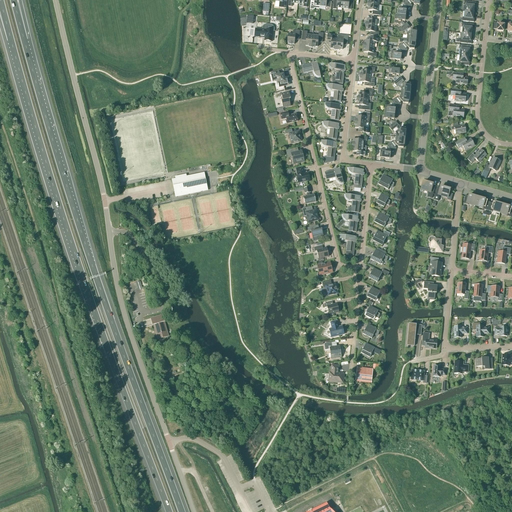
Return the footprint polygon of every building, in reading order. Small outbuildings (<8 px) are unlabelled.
[(275,0),(275,2),(279,2),(278,8),(286,9),(286,5),(286,0),(275,0)] [(310,0),(310,10),(314,10),(314,9),(320,9),(320,0),(310,0)] [(320,0),(320,9),(325,10),(325,7),(326,7),(326,8),(329,8),(330,1),(326,1),(326,0),(320,0)] [(342,9),(343,0),(337,0),(337,2),(334,1),(333,9),(336,10),(336,8),(342,9)] [(343,0),(342,9),(348,9),(348,10),(351,10),(352,3),(349,3),(349,0),(343,0)] [(465,12),(473,13),(474,6),(475,7),(476,3),(464,2),(464,5),(465,5),(465,12)] [(378,12),(378,6),(367,5),(368,8),(368,11),(374,11),(374,15),(381,16),(381,12),(378,12)] [(395,15),(406,16),(407,12),(406,12),(406,11),(404,11),(404,10),(401,6),(399,7),(399,10),(396,10),(395,15)] [(472,19),(473,13),(465,12),(464,18),(462,18),(462,21),(474,23),(474,19),(472,19)] [(406,21),(406,16),(395,15),(394,24),(398,24),(399,26),(402,23),(403,21),(404,22),(405,21),(406,21)] [(365,26),(376,27),(377,21),(380,21),(380,18),(373,17),(373,20),(367,20),(366,23),(365,25),(365,26)] [(505,31),(506,22),(502,21),(501,21),(500,25),(497,25),(498,23),(494,23),(493,29),(497,30),(496,31),(503,32),(503,30),(505,31)] [(462,24),(461,27),(463,27),(462,34),(471,34),(471,28),(473,29),(473,25),(462,24)] [(256,29),(255,37),(262,38),(262,37),(264,37),(264,41),(265,41),(265,42),(270,43),(270,42),(271,42),(272,39),(273,31),(274,31),(274,30),(274,29),(274,28),(273,27),(273,26),(272,26),(271,25),(270,25),(268,25),(268,30),(262,30),(256,29)] [(375,33),(376,27),(365,26),(365,29),(366,29),(365,32),(372,32),(371,36),(378,36),(379,33),(375,33)] [(409,31),(406,34),(407,36),(406,39),(416,40),(417,35),(416,35),(416,30),(411,29),(411,31),(409,31)] [(298,39),(299,31),(296,30),(295,32),(293,31),(293,34),(288,34),(288,37),(286,37),(286,39),(286,41),(287,41),(287,44),(288,44),(290,45),(291,45),(293,45),(294,45),(295,38),(298,39)] [(311,48),(313,35),(307,34),(307,32),(303,31),(302,39),(306,40),(305,46),(308,46),(308,47),(311,48)] [(313,35),(311,48),(314,48),(314,47),(317,47),(318,41),(322,42),(323,34),(319,33),(318,36),(313,35)] [(460,40),(459,43),(471,44),(472,41),(470,41),(471,34),(462,34),(460,33),(460,40)] [(327,42),(326,45),(331,45),(330,49),(333,49),(333,50),(336,51),(337,40),(334,39),(334,36),(332,36),(332,35),(328,34),(327,42)] [(337,40),(336,51),(339,51),(339,50),(342,50),(343,45),(343,44),(347,44),(348,36),(344,36),(338,35),(337,40)] [(363,47),(374,48),(374,42),(378,42),(378,39),(371,38),(371,41),(364,41),(364,44),(363,46),(363,47)] [(403,39),(403,42),(404,44),(405,44),(408,47),(409,47),(409,49),(414,50),(415,44),(416,44),(416,40),(406,39),(403,39)] [(460,55),(468,56),(469,50),(471,50),(471,47),(459,45),(459,49),(461,49),(460,55)] [(373,54),(374,48),(363,47),(363,49),(363,53),(369,53),(369,57),(376,57),(376,54),(373,54)] [(399,54),(396,50),(395,51),(391,51),(390,60),(391,60),(391,61),(395,61),(395,60),(400,61),(400,60),(401,60),(402,56),(401,56),(401,55),(399,55),(399,54)] [(468,63),(468,56),(460,55),(460,56),(458,55),(457,61),(458,61),(457,65),(469,66),(469,63),(468,63)] [(318,67),(317,63),(301,66),(303,74),(313,72),(314,74),(315,75),(316,77),(318,77),(320,77),(320,79),(321,79),(318,67)] [(342,85),(345,66),(328,64),(329,64),(330,66),(331,68),(332,70),(334,70),(335,71),(336,70),(335,77),(332,77),(332,83),(342,85)] [(360,76),(370,78),(371,74),(374,74),(375,69),(368,68),(367,71),(361,71),(361,74),(360,73),(360,76)] [(394,70),(394,69),(390,68),(390,69),(389,69),(388,78),(391,78),(393,80),(397,77),(397,76),(399,76),(399,75),(400,75),(400,71),(399,71),(399,70),(394,70)] [(279,75),(278,72),(271,74),(273,81),(276,80),(277,84),(278,84),(279,87),(289,85),(287,78),(284,78),(283,75),(279,75)] [(467,85),(468,78),(463,78),(463,75),(453,73),(453,79),(457,80),(457,84),(467,85)] [(370,81),(370,78),(360,76),(359,77),(360,79),(360,82),(366,83),(366,86),(374,87),(374,84),(373,84),(373,81),(370,81)] [(401,93),(410,94),(411,90),(410,90),(410,84),(405,84),(405,85),(404,85),(400,88),(401,90),(401,93)] [(341,102),(342,86),(326,85),(327,85),(327,87),(328,89),(330,90),(332,91),(334,91),(333,98),(330,98),(330,102),(333,103),(333,101),(341,102)] [(357,100),(368,101),(368,97),(371,97),(372,91),(365,90),(365,94),(358,94),(358,97),(358,96),(357,99),(357,100)] [(465,103),(466,95),(461,94),(461,91),(451,90),(450,96),(455,96),(454,101),(465,103)] [(283,108),(290,106),(289,100),(290,99),(289,93),(281,94),(282,98),(280,98),(283,108)] [(410,99),(410,94),(401,93),(400,96),(399,98),(402,101),(403,101),(403,103),(408,104),(409,98),(410,99)] [(367,104),(368,101),(357,100),(357,102),(357,105),(360,106),(360,110),(370,111),(371,104),(367,104)] [(338,121),(340,105),(323,103),(323,104),(325,104),(325,106),(326,108),(328,109),(330,110),(332,110),(331,120),(338,121)] [(384,114),(395,115),(396,110),(395,110),(395,109),(393,109),(393,108),(390,104),(389,106),(385,105),(384,114)] [(463,118),(464,110),(459,110),(459,107),(449,106),(449,111),(453,112),(453,117),(463,118)] [(288,116),(287,112),(280,114),(281,120),(286,119),(287,124),(298,122),(296,114),(288,116)] [(354,122),(365,123),(368,124),(369,115),(363,114),(362,117),(356,116),(356,119),(355,119),(354,122)] [(395,119),(395,115),(384,114),(383,119),(387,119),(387,123),(388,124),(392,121),(392,120),(394,120),(394,119),(395,119)] [(336,140),(338,124),(321,122),(323,123),(323,125),(324,127),(326,128),(328,129),(330,129),(328,139),(335,140),(336,140)] [(365,129),(365,123),(354,122),(354,123),(355,125),(355,128),(361,129),(361,132),(367,133),(368,130),(365,129)] [(458,127),(458,123),(450,125),(451,131),(455,130),(456,135),(466,133),(464,126),(458,127)] [(395,137),(405,138),(406,134),(405,134),(405,128),(400,128),(400,130),(398,129),(395,132),(396,134),(395,137)] [(292,133),(291,130),(284,131),(285,135),(289,134),(291,144),(301,142),(299,132),(292,133)] [(363,147),(363,146),(363,141),(367,141),(367,138),(360,137),(360,140),(353,140),(353,143),(352,145),(363,147)] [(405,143),(405,138),(395,137),(396,137),(395,141),(394,142),(397,146),(398,146),(398,148),(403,148),(404,143),(405,143)] [(466,141),(465,139),(456,144),(458,149),(462,147),(465,151),(474,146),(470,139),(466,141)] [(334,162),(336,143),(335,143),(328,142),(319,141),(321,142),(321,144),(322,145),(324,147),(325,147),(328,147),(326,158),(324,157),(323,165),(334,162)] [(366,147),(363,146),(363,147),(352,145),(352,146),(352,148),(352,151),(358,152),(358,155),(365,156),(366,147)] [(298,152),(297,149),(286,151),(288,158),(292,157),(293,165),(304,162),(302,151),(298,152)] [(388,152),(385,149),(384,150),(380,149),(379,158),(380,158),(380,159),(384,160),(384,159),(389,159),(389,158),(391,159),(391,155),(390,155),(390,154),(388,154),(388,152)] [(479,163),(486,155),(480,150),(474,156),(472,154),(467,159),(471,163),(475,159),(479,163)] [(500,160),(494,158),(494,159),(493,158),(489,166),(486,165),(483,171),(488,173),(490,169),(496,172),(500,162),(499,161),(500,160)] [(304,175),(303,172),(303,168),(296,169),(297,173),(298,176),(296,176),(298,183),(309,180),(309,181),(309,182),(310,181),(308,174),(304,175)] [(361,189),(363,170),(347,168),(348,169),(348,171),(349,173),(351,174),(353,175),(355,175),(353,188),(361,189)] [(343,185),(340,169),(324,173),(326,180),(336,178),(336,180),(337,182),(339,183),(341,184),(343,184),(343,185)] [(175,195),(182,193),(183,195),(200,192),(200,190),(207,188),(204,173),(186,177),(186,175),(175,177),(175,179),(172,180),(175,195)] [(392,188),(394,184),(391,183),(393,180),(383,175),(378,184),(378,185),(381,186),(381,187),(384,188),(388,190),(388,189),(389,187),(392,188)] [(427,183),(423,182),(422,186),(421,189),(429,191),(427,197),(432,199),(435,187),(432,186),(432,185),(430,184),(430,183),(428,182),(427,183)] [(310,196),(309,193),(311,193),(309,187),(303,189),(305,194),(306,194),(307,197),(303,197),(305,205),(316,202),(314,195),(310,196)] [(437,187),(433,200),(438,201),(440,195),(448,197),(447,200),(451,201),(453,194),(449,193),(450,190),(445,189),(446,188),(443,187),(443,188),(440,187),(440,188),(437,187)] [(376,203),(378,205),(381,207),(381,206),(382,207),(384,207),(385,205),(388,206),(390,201),(387,200),(389,198),(381,194),(376,203)] [(358,213),(360,197),(344,195),(343,195),(345,195),(345,197),(346,198),(347,200),(348,201),(350,201),(352,201),(351,208),(348,207),(347,212),(358,213)] [(465,195),(463,204),(468,205),(468,203),(476,205),(478,198),(474,197),(474,196),(471,195),(471,196),(469,195),(468,196),(465,195)] [(482,199),(478,198),(476,205),(483,207),(483,209),(487,211),(490,203),(487,202),(487,201),(485,200),(485,199),(482,198),(482,199)] [(490,203),(487,211),(492,212),(492,210),(500,212),(502,205),(498,204),(498,203),(495,202),(495,203),(493,202),(493,203),(490,203)] [(506,206),(502,205),(500,212),(508,214),(507,216),(511,218),(511,216),(511,209),(511,208),(509,207),(509,206),(506,205),(506,206)] [(312,211),(311,207),(302,209),(304,217),(307,216),(307,218),(306,218),(308,223),(313,222),(312,221),(318,220),(316,210),(312,211)] [(389,225),(391,221),(388,219),(389,218),(379,213),(374,222),(384,227),(386,223),(389,225)] [(356,232),(358,217),(341,215),(343,215),(343,217),(344,219),(345,221),(347,221),(349,221),(348,232),(356,232)] [(316,231),(316,230),(319,229),(318,226),(307,228),(308,232),(311,231),(312,233),(311,233),(312,233),(313,241),(318,240),(318,238),(323,237),(321,231),(322,230),(316,231)] [(382,245),(387,236),(377,231),(372,240),(372,241),(376,243),(375,243),(378,244),(382,246),(382,245)] [(353,256),(354,252),(356,237),(339,235),(340,236),(341,238),(342,239),(343,241),(345,241),(347,242),(345,255),(353,256)] [(442,253),(442,252),(443,246),(441,246),(442,240),(436,239),(435,238),(433,237),(432,237),(430,238),(429,239),(429,241),(429,242),(430,243),(429,249),(436,250),(435,252),(442,253)] [(461,259),(469,260),(470,251),(474,252),(475,245),(463,244),(463,248),(461,248),(460,252),(462,252),(461,259)] [(323,250),(322,246),(314,248),(315,252),(317,251),(319,261),(323,260),(323,258),(328,257),(327,249),(323,250)] [(492,254),(492,247),(489,247),(488,251),(481,250),(479,261),(476,261),(487,262),(488,254),(492,254)] [(510,255),(510,249),(502,248),(502,252),(497,251),(496,255),(498,256),(497,263),(494,263),(505,265),(506,255),(510,255)] [(380,253),(376,251),(375,250),(370,259),(370,260),(374,261),(373,262),(376,263),(380,265),(380,264),(382,261),(386,262),(387,258),(384,256),(385,255),(380,253)] [(440,273),(441,269),(440,269),(441,263),(438,263),(438,259),(430,258),(430,265),(433,265),(431,276),(439,277),(440,273)] [(322,265),(322,262),(317,264),(319,275),(320,275),(332,273),(330,263),(322,265)] [(377,282),(382,273),(373,268),(368,278),(371,280),(374,281),(377,283),(377,282)] [(330,281),(322,283),(323,288),(325,296),(327,296),(333,295),(338,294),(337,290),(336,290),(335,284),(331,285),(330,281)] [(419,289),(417,284),(422,281),(417,281),(413,282),(416,288),(419,289)] [(436,294),(437,286),(433,286),(434,283),(424,282),(423,289),(428,289),(427,293),(428,293),(427,300),(434,300),(435,294),(436,294)] [(465,292),(466,284),(458,283),(457,290),(455,290),(455,294),(464,295),(464,299),(468,300),(469,292),(465,292)] [(472,285),(475,285),(473,301),(481,302),(481,301),(485,301),(485,295),(482,294),(482,286),(472,285)] [(502,302),(502,295),(499,295),(499,287),(489,286),(492,287),(491,298),(498,298),(498,301),(502,302)] [(375,301),(380,292),(371,287),(367,297),(366,297),(375,301)] [(333,305),(332,302),(324,304),(325,308),(327,307),(329,316),(333,315),(333,314),(339,312),(337,304),(333,305)] [(378,319),(379,314),(377,313),(378,311),(369,306),(365,316),(364,315),(364,316),(367,317),(367,318),(370,319),(373,320),(375,318),(378,319)] [(166,331),(164,322),(165,322),(163,315),(151,319),(153,326),(153,325),(156,325),(158,333),(156,333),(157,340),(166,337),(164,331),(166,331)] [(338,327),(337,321),(330,323),(332,329),(329,330),(331,338),(344,335),(342,327),(338,327)] [(472,324),(473,331),(476,330),(476,338),(483,337),(483,334),(489,334),(489,328),(480,328),(479,326),(479,324),(472,324)] [(377,336),(378,332),(376,330),(376,329),(368,325),(363,334),(366,336),(365,336),(368,338),(368,337),(371,339),(372,338),(371,338),(373,335),(377,336)] [(461,328),(461,327),(453,327),(453,328),(452,329),(452,333),(453,333),(454,333),(454,338),(461,338),(461,334),(467,334),(467,328),(461,328)] [(507,337),(507,327),(499,327),(499,328),(494,329),(494,335),(499,335),(499,337),(507,337)] [(436,349),(436,341),(429,341),(429,334),(423,333),(422,341),(426,341),(425,348),(436,349)] [(335,347),(335,343),(324,344),(325,352),(330,351),(331,359),(341,358),(339,347),(335,347)] [(381,351),(366,344),(361,353),(364,355),(363,355),(366,357),(366,356),(369,358),(370,357),(372,352),(379,355),(381,351)] [(155,359),(153,359),(154,363),(156,363),(157,364),(158,364),(170,402),(192,395),(186,375),(187,374),(186,371),(185,372),(179,351),(157,358),(155,359)] [(511,360),(510,359),(510,356),(503,355),(502,365),(509,366),(509,365),(511,365),(511,358),(511,359),(511,360)] [(488,359),(488,358),(481,358),(481,359),(475,360),(476,367),(482,366),(482,367),(484,367),(485,370),(493,370),(492,359),(488,359)] [(467,373),(468,366),(463,366),(463,362),(455,362),(454,373),(462,374),(462,372),(467,373)] [(338,374),(339,366),(331,366),(331,373),(329,373),(329,382),(342,383),(343,374),(338,374)] [(445,376),(446,370),(440,370),(441,367),(434,366),(432,377),(440,377),(440,375),(445,376)] [(372,371),(371,370),(364,369),(362,370),(357,369),(356,381),(371,383),(372,371)] [(426,384),(427,377),(424,376),(424,371),(411,370),(410,380),(423,381),(423,383),(426,384)] [(330,511),(326,503),(308,511),(330,511)]
